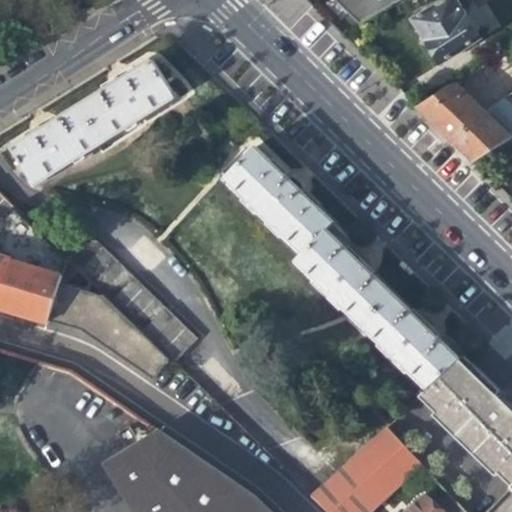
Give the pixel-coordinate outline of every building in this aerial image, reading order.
[(336,0),(359,21),(393,0),(336,0)] [(440,60),(500,23),(485,0),(441,0),(413,18),(423,35),(440,60)] [(511,89),(511,44),(452,81),(481,109),(511,89)] [(102,92),(83,105),(106,141),(160,106),(158,104),(174,93),(153,60),(140,68),(128,76),(126,74),(123,74),(115,79),(114,82),(114,83),(115,84),(102,92)] [(481,109),(452,81),(415,105),(430,119),(452,141),(481,109)] [(22,143),(13,149),(34,183),(51,172),(53,174),(106,141),(83,105),(57,121),(51,124),(51,123),(47,122),(39,127),(38,128),(37,131),(37,132),(38,133),(22,143)] [(511,138),(481,109),(452,141),(463,152),(473,161),(511,138)] [(328,229),(335,222),(302,190),(303,187),(303,184),(294,177),(291,177),(290,178),(256,146),(227,177),(305,253),(328,229)] [(511,247),(511,203),(501,193),(479,218),(511,247)] [(0,307),(75,330),(77,323),(82,303),(89,280),(59,251),(13,206),(2,217),(6,221),(0,227),(0,307)] [(84,228),(59,251),(89,280),(126,316),(171,359),(173,361),(174,362),(197,338),(84,228)] [(355,255),(328,229),(305,253),(298,260),(364,324),(395,293),(368,267),(373,262),(368,257),(360,250),(355,255)] [(420,318),(395,293),(364,324),(429,387),(462,358),(433,330),(438,325),(431,318),(425,313),(420,318)] [(92,335),(156,380),(173,361),(171,359),(126,316),(82,303),(77,323),(82,324),(92,335)] [(511,474),(511,402),(508,399),(476,370),(462,358),(429,387),(511,474)] [(368,511),(421,465),(386,426),(311,495),(328,511),(368,511)] [(158,511),(269,511),(252,495),(158,431),(123,454),(158,511)] [(107,464),(136,511),(158,511),(123,454),(107,464)] [(408,511),(439,511),(424,496),(408,511)]
